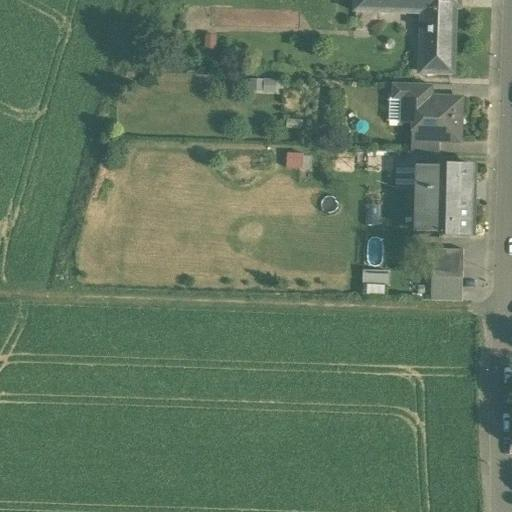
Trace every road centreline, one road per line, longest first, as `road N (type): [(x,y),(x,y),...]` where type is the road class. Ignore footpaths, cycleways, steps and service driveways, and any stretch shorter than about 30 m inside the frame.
road 1 (track): [(140,0),(56,293),(504,308)]
road 2 (residential): [(511,117),(501,511)]
